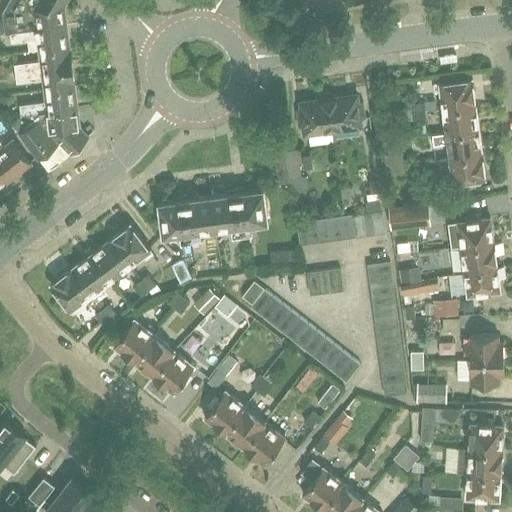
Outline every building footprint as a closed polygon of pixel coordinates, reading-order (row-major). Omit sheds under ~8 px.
[(5,32),(10,31),(67,24),(64,4),(66,0),(9,0),(3,11),(5,32)] [(39,48),(69,44),(67,24),(10,31),(11,41),(37,37),(39,48)] [(15,72),(72,64),(69,44),(39,48),(40,59),(14,62),(15,72)] [(44,88),(75,84),(72,64),(15,72),(16,81),(43,78),(44,88)] [(443,106),(475,102),(472,78),(440,82),(436,83),(437,91),(441,90),(443,106)] [(29,113),(78,106),(75,84),(44,88),(46,99),(19,103),(21,114),(21,116),(28,111),(29,113)] [(328,97),(333,129),(361,125),(360,118),(365,117),(362,100),(357,101),(356,93),(328,97)] [(305,133),(333,129),(328,97),(301,101),(302,109),(297,109),(299,126),(304,126),(305,133)] [(414,110),(427,109),(426,100),(412,101),(414,110)] [(446,131),(479,127),(475,102),(443,106),(446,131)] [(11,121),(48,169),(72,152),(89,135),(80,126),(78,106),(29,113),(28,111),(21,116),(21,114),(11,121)] [(427,109),(414,110),(415,119),(429,117),(427,109)] [(450,156),(482,151),(479,127),(446,131),(432,133),(433,144),(448,142),(450,156)] [(0,154),(15,175),(32,162),(14,137),(4,144),(0,138),(0,154)] [(391,164),(405,162),(403,145),(389,147),(390,155),(386,155),(387,164),(391,164)] [(287,149),(291,181),(292,190),(310,187),(308,174),(304,175),(301,147),(287,149)] [(279,182),(291,181),(287,149),(285,149),(275,150),(275,154),(279,182)] [(482,151),(450,156),(452,172),(448,172),(449,181),(453,180),(485,176),(482,151)] [(314,153),(305,154),(306,168),(316,167),(314,153)] [(0,186),(15,175),(0,154),(0,186)] [(405,162),(391,164),(392,173),(406,171),(405,162)] [(380,195),(379,181),(371,182),(373,196),(380,195)] [(243,234),(242,224),(237,188),(231,190),(232,192),(211,195),(215,227),(232,225),(233,235),(243,234)] [(253,232),(251,222),(268,220),(263,188),(243,191),(243,188),(237,188),(242,224),(243,234),(253,232)] [(343,190),(344,200),(352,199),(351,189),(343,190)] [(190,241),(189,231),(185,194),(179,197),(180,199),(159,202),(163,234),(179,232),(180,242),(190,241)] [(215,227),(211,195),(191,197),(191,195),(185,194),(189,231),(190,241),(200,239),(199,229),(215,227)] [(370,211),(382,209),(381,199),(368,201),(370,211)] [(391,226),(428,223),(426,202),(389,205),(391,226)] [(382,210),(372,212),(375,233),(385,232),(382,210)] [(372,212),(362,213),(365,234),(375,233),(372,212)] [(452,246),(462,245),(494,240),(491,216),(482,217),(481,212),(467,214),(468,219),(449,222),(452,246)] [(352,213),(341,215),(344,237),(355,236),(352,213)] [(362,213),(353,214),(356,236),(365,234),(362,213)] [(341,215),(330,216),(333,239),(344,237),(341,215)] [(330,216),(319,218),(322,240),(333,239),(330,216)] [(319,218),(308,220),(311,242),(322,240),(319,218)] [(308,220),(297,221),(300,244),(311,242),(308,220)] [(111,238),(131,263),(144,253),(147,257),(153,252),(131,223),(111,238)] [(111,278),(131,263),(111,238),(91,253),(111,278)] [(416,250),(428,248),(427,239),(415,240),(416,250)] [(465,269),(497,265),(494,240),(462,245),(465,269)] [(91,294),(111,278),(91,253),(71,268),(91,294)] [(190,276),(191,276),(183,258),(172,263),(180,281),(190,276)] [(390,260),(368,263),(369,274),(392,271),(390,260)] [(497,265),(465,269),(468,293),(477,292),(478,297),(492,295),(492,290),(500,289),(497,265)] [(340,266),(329,268),(332,290),(344,289),(340,266)] [(411,267),(401,268),(403,282),(413,281),(411,267)] [(78,303),(91,294),(71,268),(51,283),(73,312),(80,307),(78,303)] [(329,268),(318,269),(321,292),(332,290),(329,268)] [(318,269),(307,271),(310,293),(321,292),(318,269)] [(392,271),(369,274),(371,285),(393,282),(392,271)] [(143,279),(150,288),(157,283),(150,273),(143,279)] [(439,288),(437,278),(401,285),(403,295),(439,288)] [(143,294),(150,288),(143,279),(135,284),(143,294)] [(255,280),(244,294),(254,302),(265,288),(255,280)] [(393,282),(371,285),(372,296),(395,293),(393,282)] [(254,302),(251,305),(259,312),(260,312),(274,294),(273,294),(265,288),(254,302)] [(220,297),(212,289),(198,303),(207,311),(220,297)] [(177,305),(185,295),(178,290),(170,299),(177,305)] [(395,293),(372,296),(374,307),(396,304),(395,293)] [(274,294),(260,312),(267,318),(268,319),(282,301),(281,300),(274,294)] [(185,295),(177,305),(184,310),(192,301),(185,295)] [(236,305),(226,296),(217,306),(227,315),(236,305)] [(437,313),(459,311),(457,297),(436,299),(437,313)] [(282,301),(268,319),(275,324),(277,326),(291,308),(289,306),(282,301)] [(103,310),(110,319),(117,314),(110,304),(103,310)] [(396,304),(374,307),(375,318),(398,315),(396,304)] [(407,318),(416,317),(414,305),(405,307),(407,318)] [(291,308),(277,326),(283,330),(286,332),(300,315),(297,313),(291,308)] [(103,325),(110,319),(103,310),(95,315),(103,325)] [(300,315),(286,332),(291,336),(294,339),(308,322),(305,319),(300,315)] [(398,315),(375,318),(376,329),(399,326),(398,315)] [(134,359),(155,333),(135,317),(114,344),(134,359)] [(463,317),(445,317),(446,329),(463,329),(463,317)] [(308,322),(294,339),(299,343),(303,346),(317,328),(313,325),(308,322)] [(399,326),(376,329),(378,340),(400,337),(399,326)] [(317,328),(303,346),(307,349),(312,353),(326,335),(321,331),(317,328)] [(472,357),(503,356),(503,338),(499,338),(499,329),(471,330),(472,357)] [(154,375),(174,348),(155,333),(134,359),(154,375)] [(326,335),(312,353),(315,355),(318,358),(320,360),(334,342),(328,338),(326,335)] [(400,337),(378,340),(379,351),(402,348),(400,337)] [(334,342),(320,360),(323,361),(329,366),(343,349),(336,344),(334,342)] [(154,375),(174,390),(180,382),(184,385),(192,375),(188,372),(194,364),(196,361),(190,356),(187,359),(174,348),(154,375)] [(402,348),(379,351),(381,362),(403,359),(402,348)] [(343,349),(329,366),(330,368),(338,373),(351,356),(344,350),(343,349)] [(414,358),(426,358),(426,350),(414,350),(414,358)] [(229,355),(221,366),(230,374),(239,363),(229,355)] [(351,356),(338,373),(338,374),(346,380),(360,362),(352,356),(351,356)] [(472,357),(472,384),(472,385),(500,384),(500,375),(504,375),(503,356),(472,357)] [(426,358),(414,358),(414,367),(426,366),(426,358)] [(403,359),(381,362),(382,372),(405,370),(403,359)] [(405,370),(382,372),(384,383),(406,380),(405,370)] [(259,388),(267,378),(259,373),(252,382),(259,388)] [(267,378),(259,388),(266,393),(274,384),(267,378)] [(406,380),(384,383),(385,394),(408,391),(406,380)] [(421,383),(420,399),(448,400),(449,384),(421,383)] [(225,431),(246,405),(226,389),(219,397),(216,395),(208,404),(212,407),(205,415),(225,431)] [(245,446),(266,420),(246,405),(225,431),(245,446)] [(433,440),(435,407),(423,406),(421,440),(433,440)] [(313,427),(323,415),(316,410),(306,422),(313,427)] [(354,416),(346,410),(327,433),(338,442),(350,426),(347,424),(354,416)] [(470,446),(502,448),(504,424),(495,423),(495,418),(481,418),(480,422),(471,422),(470,446)] [(6,420),(0,426),(0,468),(4,464),(14,472),(36,444),(6,420)] [(265,462),(279,444),(285,436),(266,420),(245,446),(265,462)] [(332,441),(325,436),(317,445),(324,450),(332,441)] [(501,473),(502,448),(470,446),(461,446),(459,470),(468,471),(501,473)] [(420,453),(413,447),(405,456),(412,462),(420,453)] [(378,456),(371,450),(363,459),(370,465),(378,456)] [(404,467),(397,461),(390,470),(397,476),(404,467)] [(323,507),(344,481),(324,465),(303,492),(323,507)] [(499,497),(501,473),(468,471),(467,495),(476,496),(476,501),(490,502),(491,497),(499,497)] [(44,475),(29,494),(39,503),(37,506),(43,511),(75,511),(93,491),(73,475),(52,502),(45,496),(55,484),(44,475)] [(424,477),(423,493),(433,493),(434,477),(424,477)] [(328,511),(351,511),(363,497),(344,481),(323,507),(328,511)] [(13,488),(6,498),(12,503),(20,493),(13,488)] [(93,491),(75,511),(107,511),(112,506),(93,491)] [(442,495),(429,494),(429,504),(441,504),(442,498),(442,495)] [(382,511),(363,497),(351,511),(382,511)] [(410,498),(396,511),(421,511),(423,510),(410,498)] [(441,508),(441,510),(445,510),(455,511),(463,511),(463,499),(442,498),(441,504),(441,508)]
